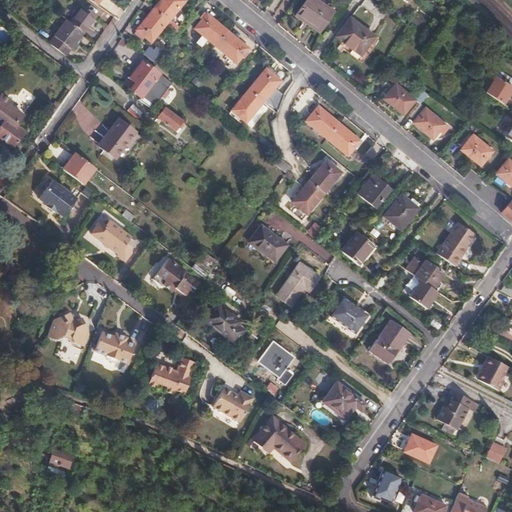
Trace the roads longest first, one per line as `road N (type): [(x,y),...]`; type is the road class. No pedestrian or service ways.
road 1 (residential): [(511,233),(230,0)]
road 2 (residential): [(511,247),(340,506),(359,511)]
